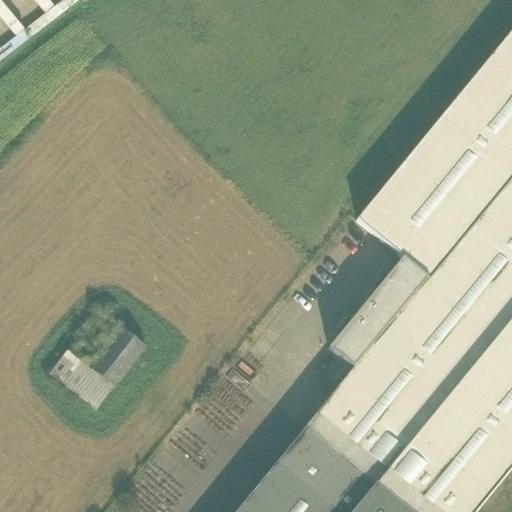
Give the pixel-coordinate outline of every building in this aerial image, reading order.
[(65,0),(0,51),(0,63),(80,0),(65,0)] [(256,23),(241,4),(237,0),(207,0),(237,38),(256,23)] [(303,429),(305,430),(374,487),(405,511),(476,511),(511,468),(511,31),(355,222),(401,260),(426,280),(352,370),(303,429)] [(426,280),(401,260),(327,351),(352,370),(426,280)] [(100,312),(107,318),(110,313),(103,308),(100,312)] [(67,353),(113,389),(132,363),(144,347),(107,318),(100,312),(99,312),(67,353)] [(95,412),(113,389),(67,353),(49,376),(95,412)] [(405,511),(374,487),(305,430),(237,511),(405,511)]
